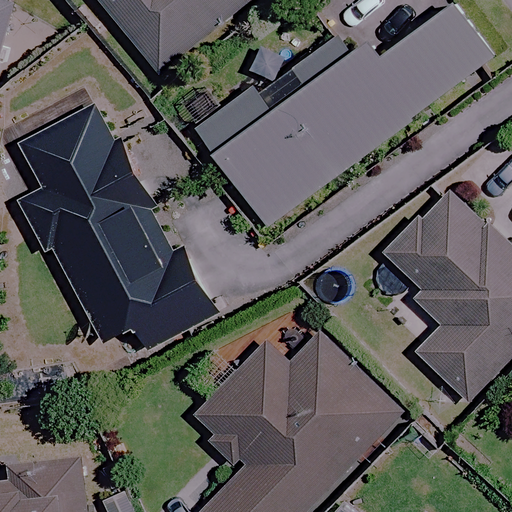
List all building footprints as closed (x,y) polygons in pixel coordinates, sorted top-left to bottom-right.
[(100,0),(160,73),(250,0),(100,0)] [(0,65),(17,7),(0,2),(0,65)] [(371,47),(353,59),(338,39),(290,73),(305,94),(274,117),(255,91),(200,131),(269,227),(497,63),(458,8),(382,63),(371,47)] [(47,187),(27,198),(19,202),(45,252),(53,248),(115,366),(214,314),(180,248),(173,251),(99,109),(26,147),(47,187)] [(511,357),(511,250),(455,196),(392,261),(419,287),(409,297),(444,331),(420,356),(468,403),(511,357)] [(307,511),(400,417),(320,339),(291,369),(269,347),(198,420),(249,469),(207,511),(307,511)] [(97,511),(89,454),(12,466),(14,483),(0,485),(0,511),(97,511)]
